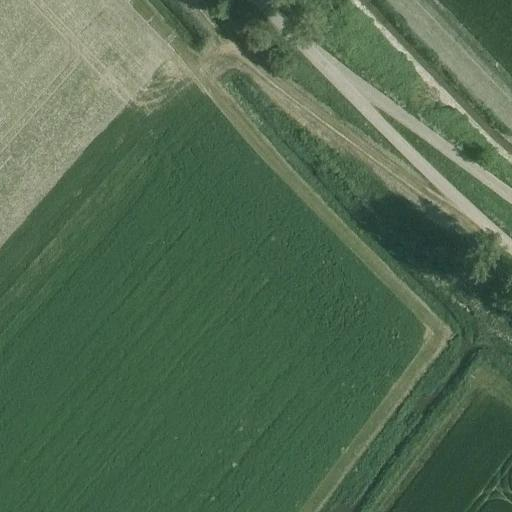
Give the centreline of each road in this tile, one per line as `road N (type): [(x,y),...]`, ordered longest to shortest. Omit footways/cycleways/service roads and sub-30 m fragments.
road 1 (unclassified): [(511,249),(311,53)]
road 2 (unclassified): [(511,198),(311,53)]
